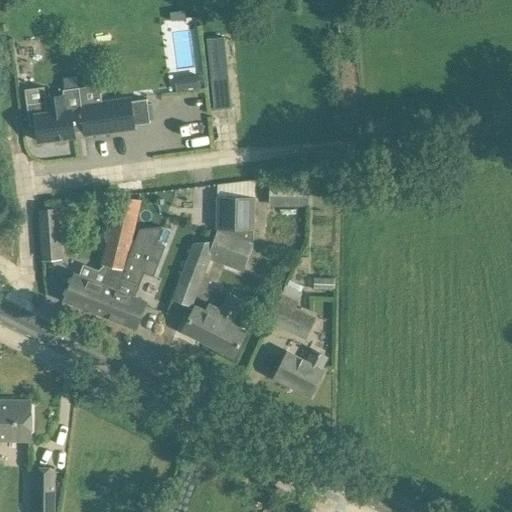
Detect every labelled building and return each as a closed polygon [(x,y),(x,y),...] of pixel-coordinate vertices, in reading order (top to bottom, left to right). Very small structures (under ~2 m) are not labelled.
[(272,29),(276,83),(290,82),(286,28),(272,29)] [(207,40),(214,84),(225,82),(218,38),(207,40)] [(199,74),(175,77),(177,91),(200,88),(199,74)] [(84,131),(81,106),(78,88),(64,89),(64,94),(44,96),(44,102),(28,104),(30,122),(36,122),(39,141),(75,136),(74,132),(84,131)] [(135,124),(151,122),(148,96),(81,106),(85,135),(136,129),(135,124)] [(271,205),(310,207),(311,179),(272,177),(271,205)] [(244,266),(252,242),(253,240),(254,197),(218,196),(217,229),(217,231),(216,232),(217,232),(213,241),(195,243),(195,245),(182,280),(197,286),(210,253),(244,266)] [(61,257),(59,237),(57,209),(40,210),(43,259),(61,257)] [(130,240),(136,214),(117,209),(103,263),(109,265),(102,285),(74,274),(64,300),(106,316),(117,292),(135,242),(130,240)] [(162,228),(162,227),(140,229),(135,242),(117,292),(106,316),(136,328),(147,300),(136,296),(144,273),(154,276),(165,245),(156,242),(162,228)] [(269,321),(307,339),(317,318),(296,308),(303,293),(286,285),(269,321)] [(233,356),(243,338),(245,332),(231,325),(242,303),(229,296),(218,318),(195,307),(184,330),(233,356)] [(310,395),(320,377),(323,370),(321,369),(328,357),(314,349),(307,362),(288,352),(275,377),(310,395)] [(0,440),(32,441),(32,421),(32,401),(0,400),(0,440)] [(55,511),(55,467),(35,467),(35,511),(55,511)]
